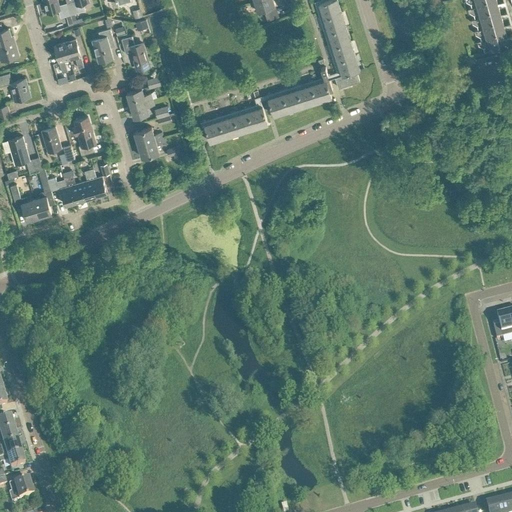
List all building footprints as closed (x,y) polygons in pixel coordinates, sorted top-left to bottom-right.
[(70,13),(67,1),(59,4),(58,0),(43,0),(47,11),(58,8),(61,16),(70,13)] [(66,0),(67,1),(70,13),(85,9),(83,1),(86,0),(66,0)] [(273,0),(254,0),(255,0),(258,10),(275,4),(273,0)] [(319,0),(314,0),(337,71),(342,70),(343,74),(356,69),(360,68),(338,0),(324,0),(320,2),(319,0)] [(466,0),(470,2),(471,6),(467,7),(469,11),(473,13),(474,17),(471,18),(472,22),(477,24),(478,28),(474,29),(475,33),(480,35),(481,39),(477,40),(478,44),(483,46),(484,50),(500,46),(499,42),(508,39),(505,28),(503,24),(497,0),(496,0),(466,0)] [(108,26),(114,24),(111,16),(105,18),(108,26)] [(2,29),(0,22),(0,55),(1,60),(19,54),(16,45),(14,46),(9,27),(2,29)] [(79,26),(73,28),(75,35),(81,33),(79,26)] [(99,61),(113,57),(108,42),(114,40),(110,27),(99,30),(100,36),(93,39),(99,61)] [(135,45),(132,35),(121,38),(125,52),(131,50),(136,67),(150,63),(144,42),(135,45)] [(65,41),(70,58),(76,56),(79,67),(84,65),(76,38),(65,41)] [(65,59),(70,58),(65,41),(54,44),(62,71),(68,70),(65,59)] [(323,75),(267,93),(274,114),(332,96),(330,90),(333,89),(325,65),(321,67),(323,75)] [(337,71),(334,72),(335,76),(338,87),(346,84),(360,80),(356,69),(343,74),(342,70),(337,71)] [(12,81),(9,72),(0,74),(0,84),(10,82),(15,99),(31,95),(25,77),(12,81)] [(149,86),(160,83),(158,75),(147,78),(149,86)] [(130,104),(152,97),(151,92),(144,94),(142,87),(127,91),(130,104)] [(257,102),(201,120),(202,124),(205,123),(210,140),(268,122),(259,95),(255,96),(257,102)] [(152,97),(130,104),(134,116),(149,112),(147,105),(154,103),(152,97)] [(0,118),(12,115),(8,103),(0,106),(0,118)] [(158,115),(169,112),(167,104),(156,108),(158,115)] [(161,122),(172,119),(170,113),(159,116),(161,122)] [(95,141),(88,115),(75,119),(76,125),(73,126),(75,134),(79,133),(82,145),(79,146),(81,154),(94,151),(91,142),(95,141)] [(48,150),(62,146),(55,125),(42,129),(48,150)] [(138,143),(164,136),(162,131),(154,133),(152,126),(134,131),(138,143)] [(15,164),(30,160),(23,135),(2,141),(5,152),(11,150),(15,164)] [(164,136),(138,143),(142,156),(159,151),(157,143),(165,141),(164,136)] [(68,159),(75,157),(71,142),(63,145),(68,159)] [(182,157),(181,151),(179,145),(168,148),(170,154),(175,152),(177,158),(182,157)] [(35,170),(43,168),(39,156),(31,158),(35,170)] [(104,173),(110,171),(107,162),(101,164),(104,173)] [(34,198),(39,215),(52,211),(45,190),(51,188),(48,178),(45,167),(39,169),(45,190),(39,192),(40,196),(34,198)] [(89,169),(97,194),(107,191),(102,174),(96,176),(94,167),(89,169)] [(18,175),(16,169),(7,171),(8,177),(18,175)] [(86,197),(97,194),(89,169),(85,170),(87,179),(81,181),(86,197)] [(86,197),(81,181),(76,182),(73,173),(68,175),(76,200),(86,197)] [(76,200),(68,175),(64,176),(64,178),(57,180),(56,176),(48,178),(51,188),(51,189),(59,187),(61,187),(65,203),(76,200)] [(39,215),(34,198),(28,200),(27,196),(21,197),(16,179),(10,181),(16,203),(22,202),(27,219),(39,215)] [(500,327),(494,329),(497,340),(503,338),(511,336),(511,327),(508,314),(497,317),(500,327)] [(0,433),(13,429),(10,417),(0,419),(0,433)] [(0,437),(0,438),(3,445),(17,441),(13,429),(0,433),(0,437)] [(17,441),(3,445),(0,446),(0,459),(21,453),(17,441)] [(21,453),(0,459),(0,464),(1,464),(0,464),(7,462),(10,469),(24,465),(21,453)] [(11,503),(18,501),(33,496),(28,480),(8,485),(11,494),(9,495),(11,503)] [(511,511),(511,497),(500,501),(502,511),(511,511)] [(502,511),(500,501),(487,504),(488,511),(502,511)]
